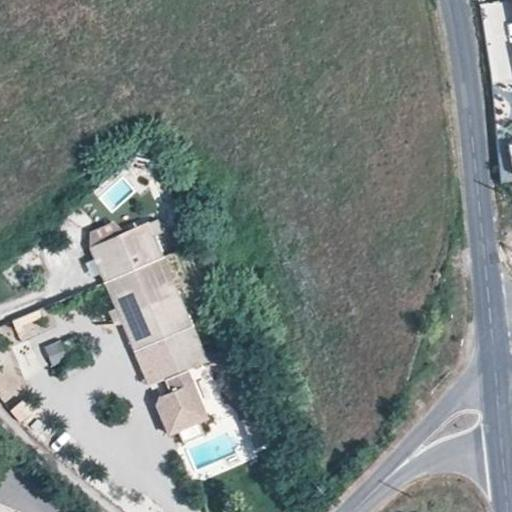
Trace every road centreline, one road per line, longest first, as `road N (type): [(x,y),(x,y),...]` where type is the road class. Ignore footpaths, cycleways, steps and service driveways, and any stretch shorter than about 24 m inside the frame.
road 1 (tertiary): [(453,0),(490,318)]
road 2 (tertiary): [(493,362),(381,482)]
road 3 (tertiary): [(381,482),(432,458),(500,451)]
